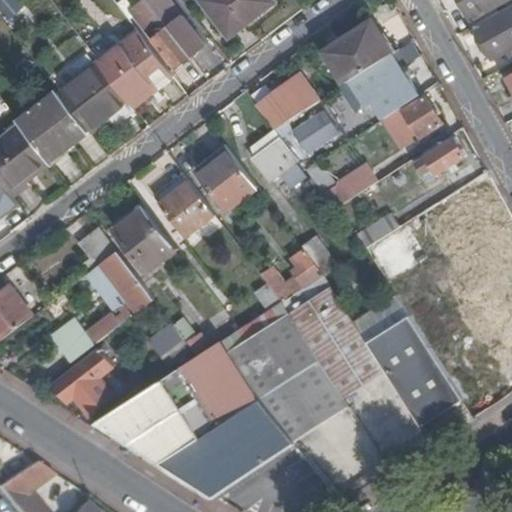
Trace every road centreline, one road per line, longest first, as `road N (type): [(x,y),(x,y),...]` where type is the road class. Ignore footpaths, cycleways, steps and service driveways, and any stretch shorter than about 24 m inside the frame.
road 1 (residential): [(0,260),(338,0)]
road 2 (residential): [(411,0),(511,177)]
road 3 (residential): [(0,404),(168,511)]
road 4 (primary): [(511,443),(407,511)]
